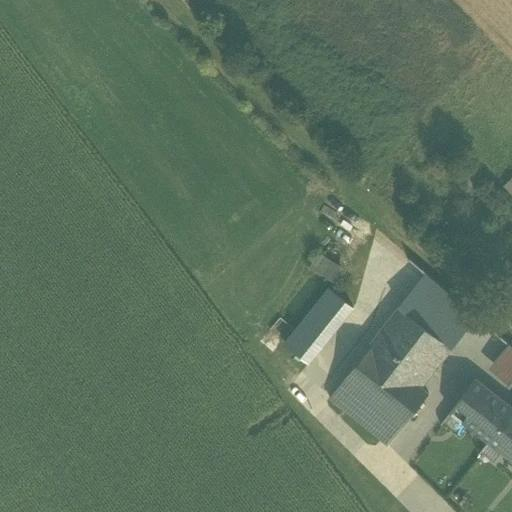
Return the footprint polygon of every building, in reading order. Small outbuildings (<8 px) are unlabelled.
[(306,270),(336,279),(341,261),(311,253),(306,270)] [(454,325),(469,310),(429,276),(411,295),(451,328),(454,325)] [(287,344),(308,360),(349,309),(329,292),(287,344)] [(329,398),(387,445),(428,395),(420,387),(451,348),(400,309),(329,398)] [(476,345),(492,330),(469,310),(454,325),(476,345)] [(511,378),(511,347),(492,330),(476,345),(474,347),(511,378)] [(511,409),(511,396),(482,373),(451,414),(487,442),(511,409)] [(511,409),(487,442),(511,461),(511,409)]
